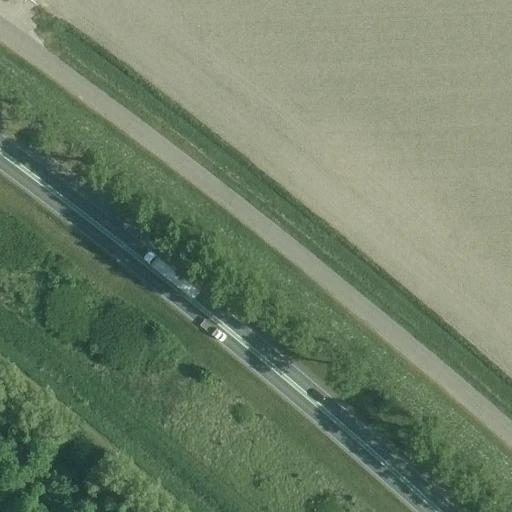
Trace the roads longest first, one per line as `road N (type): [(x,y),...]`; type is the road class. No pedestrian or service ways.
road 1 (unclassified): [(511,443),(175,161),(0,30)]
road 2 (trunk): [(437,511),(178,291),(0,154)]
